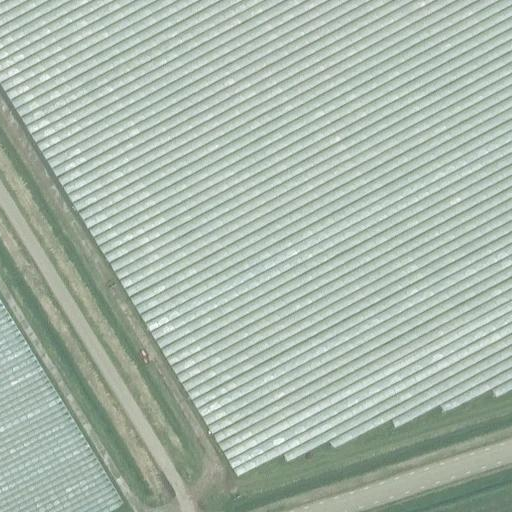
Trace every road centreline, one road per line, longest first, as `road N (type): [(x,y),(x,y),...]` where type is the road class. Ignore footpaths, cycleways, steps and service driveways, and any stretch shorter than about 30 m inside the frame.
road 1 (unclassified): [(179,511),(165,475),(0,203)]
road 2 (tertiary): [(323,511),(511,452)]
